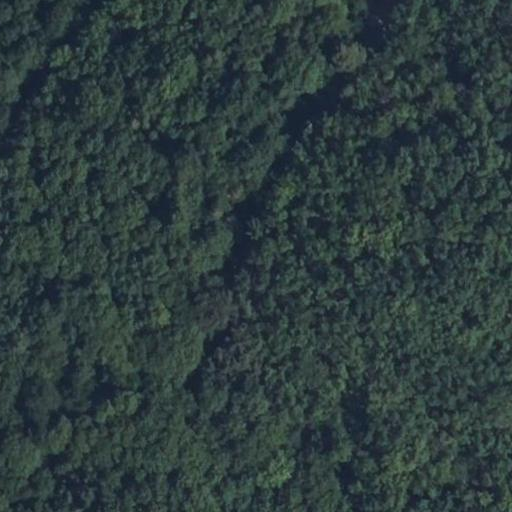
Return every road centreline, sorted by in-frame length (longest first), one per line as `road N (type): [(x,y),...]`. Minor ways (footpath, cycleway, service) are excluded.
road 1 (track): [(369,511),(282,405),(232,322),(246,212),(305,100),(384,0)]
road 2 (track): [(121,0),(64,63),(0,166)]
